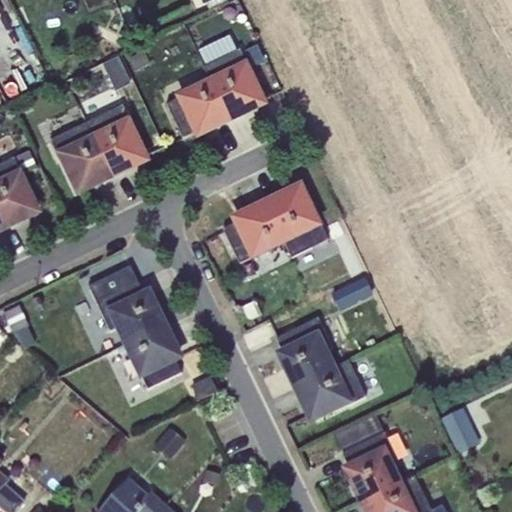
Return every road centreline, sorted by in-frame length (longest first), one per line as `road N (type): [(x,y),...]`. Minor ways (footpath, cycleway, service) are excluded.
road 1 (residential): [(304,511),(161,205)]
road 2 (residential): [(161,205),(0,282)]
road 3 (residential): [(161,205),(286,145)]
